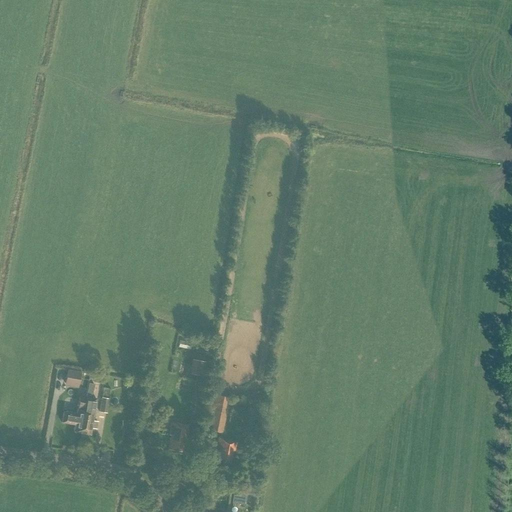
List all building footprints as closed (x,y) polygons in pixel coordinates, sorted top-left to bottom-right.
[(203,377),(206,362),(192,360),(189,374),(203,377)] [(78,389),(81,372),(68,369),(64,386),(78,389)] [(84,416),(81,434),(90,435),(91,428),(96,429),(97,421),(92,420),(96,398),(91,398),(94,385),(89,384),(86,397),(85,397),(82,415),(84,416)] [(81,434),(84,416),(82,415),(85,397),(86,396),(80,395),(76,414),(72,414),(71,412),(67,411),(66,413),(63,412),(62,423),(74,425),(73,432),(81,434)] [(222,433),(229,397),(216,395),(209,431),(222,433)] [(106,414),(109,400),(102,398),(99,412),(106,414)] [(186,438),(188,425),(171,422),(168,435),(170,435),(167,449),(182,452),(184,438),(186,438)] [(234,451),(236,441),(218,438),(216,448),(218,448),(215,461),(229,464),(232,451),(234,451)] [(139,452),(148,454),(150,442),(141,441),(139,452)] [(245,505),(246,493),(233,491),(231,503),(245,505)]
